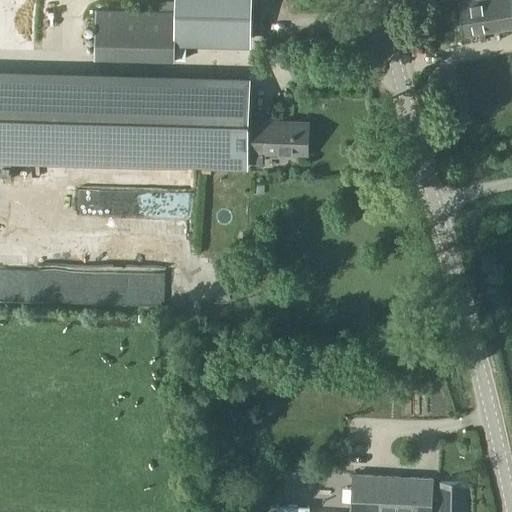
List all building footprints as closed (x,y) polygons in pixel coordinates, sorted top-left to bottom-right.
[(251,0),(175,0),(175,11),(174,36),(250,38),(251,0)] [(511,0),(468,0),(459,2),(465,36),(511,27),(511,0)] [(95,9),(93,57),(174,60),(174,36),(175,11),(95,9)] [(247,147),(247,122),(248,82),(0,74),(0,156),(246,164),(247,147)] [(263,123),(247,122),(247,147),(263,147),(262,153),(307,155),(308,123),(263,122),(263,123)] [(433,479),(352,475),(349,511),(461,511),(463,482),(441,481),(440,488),(432,487),(433,479)] [(305,503),(274,502),(273,511),(311,511),(305,511),(305,503)]
